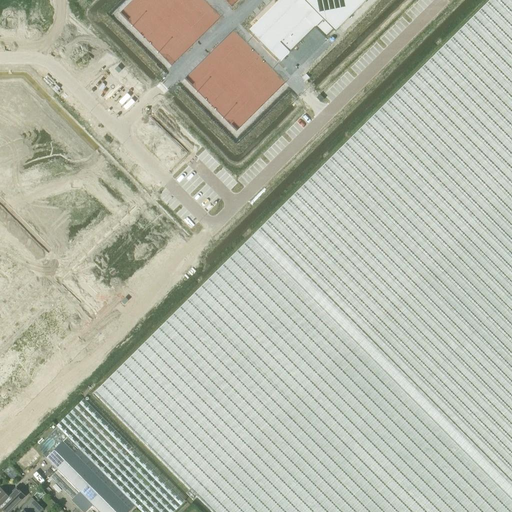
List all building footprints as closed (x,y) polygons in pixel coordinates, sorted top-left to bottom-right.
[(92,390),(199,498),(511,186),(511,0),(486,0),(221,263),(92,390)] [(292,4),(266,29),(290,53),(315,28),(325,38),(334,30),(336,32),(367,0),(299,0),(294,5),(292,4)] [(213,511),(511,511),(511,186),(199,498),(213,511)] [(24,245),(16,253),(30,267),(38,259),(24,245)] [(16,253),(9,261),(22,275),(30,267),(16,253)] [(9,261),(1,269),(15,283),(22,275),(9,261)] [(1,269),(0,269),(0,283),(7,291),(15,283),(1,269)] [(57,425),(57,427),(68,438),(79,449),(136,505),(142,511),(174,511),(185,501),(84,398),(57,425)] [(36,448),(46,458),(68,438),(57,427),(36,448)] [(79,449),(68,438),(46,458),(58,470),(79,449)] [(99,511),(128,511),(136,505),(79,449),(58,470),(80,492),(73,499),(83,510),(90,503),(99,511)] [(55,474),(51,477),(65,491),(73,499),(80,492),(58,470),(55,474)] [(0,511),(7,506),(12,511),(26,496),(17,487),(8,496),(1,489),(0,489),(0,511)] [(32,498),(22,508),(24,510),(22,511),(40,511),(44,509),(32,498)]
